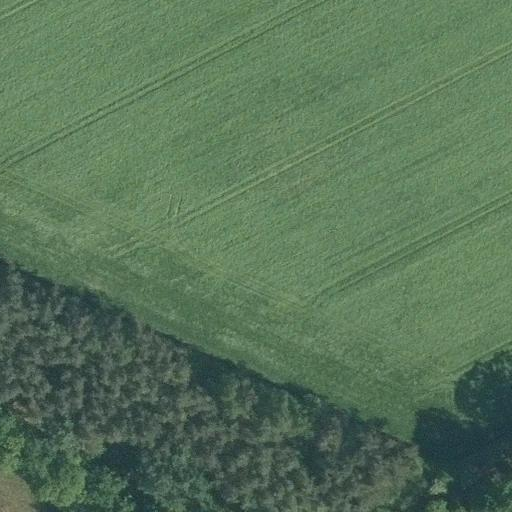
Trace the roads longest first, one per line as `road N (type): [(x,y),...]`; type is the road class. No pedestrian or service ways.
road 1 (track): [(0,411),(169,511)]
road 2 (track): [(392,511),(511,450)]
